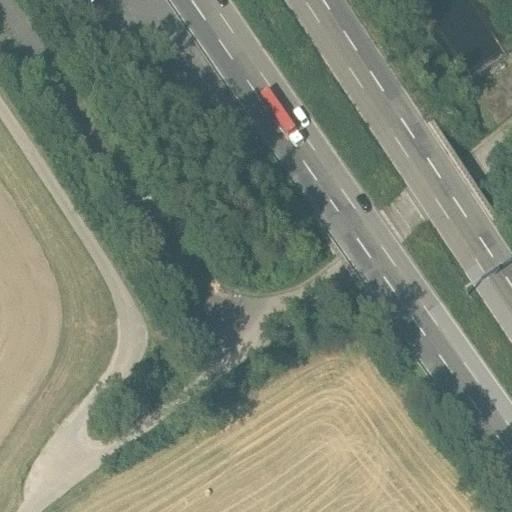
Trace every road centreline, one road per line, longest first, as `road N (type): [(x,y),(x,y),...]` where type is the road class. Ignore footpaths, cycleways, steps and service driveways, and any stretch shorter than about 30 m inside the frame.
road 1 (motorway): [(209,0),(511,433)]
road 2 (unclassified): [(0,108),(100,262),(126,321),(121,366),(62,445),(59,463),(69,485)]
road 3 (unclassified): [(259,334),(189,292),(0,0)]
road 4 (motorway): [(511,318),(302,0)]
road 5 (unclassified): [(511,131),(259,334)]
road 6 (unclassified): [(259,334),(69,485)]
